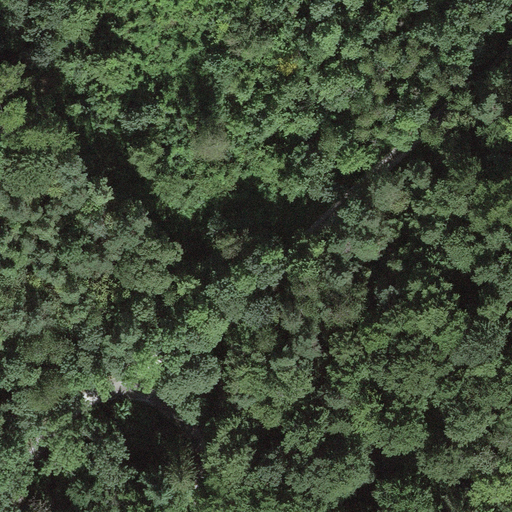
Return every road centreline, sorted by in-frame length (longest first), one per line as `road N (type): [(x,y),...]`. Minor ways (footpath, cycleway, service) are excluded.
road 1 (track): [(206,463),(257,303),(511,58)]
road 2 (track): [(7,511),(47,438),(109,378),(257,303)]
road 3 (track): [(70,416),(138,410),(185,428),(206,463),(199,511)]
